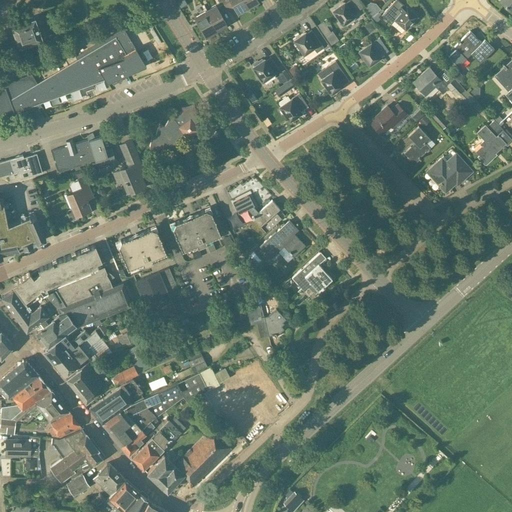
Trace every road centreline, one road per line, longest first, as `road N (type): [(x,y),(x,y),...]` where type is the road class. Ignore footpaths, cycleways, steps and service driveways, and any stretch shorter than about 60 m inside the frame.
road 1 (residential): [(0,272),(265,157)]
road 2 (tertiary): [(187,511),(134,477),(25,346)]
road 3 (residential): [(0,146),(104,115),(205,70)]
road 4 (residential): [(376,278),(324,329),(310,385),(279,426),(273,460)]
road 5 (secondary): [(273,460),(420,328)]
road 6 (residential): [(338,115),(464,0)]
road 7 (tertiary): [(376,278),(265,157)]
road 8 (residential): [(438,224),(338,115)]
road 9 (residential): [(205,70),(316,0)]
road 10 (secondary): [(420,328),(511,244)]
